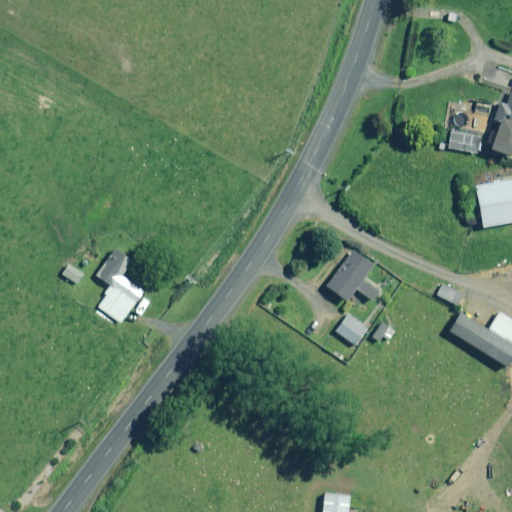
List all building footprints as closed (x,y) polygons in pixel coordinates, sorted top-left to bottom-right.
[(511,92),(511,94),(507,106),(499,103),(493,121),(499,123),(489,149),(511,157),(511,92)] [(474,132),(449,128),(446,148),(471,152),(474,132)] [(511,222),(511,180),(475,187),(482,228),(511,222)] [(129,256),(115,247),(96,277),(111,286),(97,308),(122,323),(142,291),(117,275),(129,256)] [(365,278),(374,265),(353,250),(325,286),(346,302),(355,290),(371,302),(381,290),(365,278)] [(83,275),(68,264),(61,274),(77,285),(83,275)] [(463,295),(442,285),(437,295),(458,306),(463,295)] [(487,330),(462,313),(450,332),(506,368),(511,358),(511,320),(499,312),(487,330)] [(368,331),(347,315),(335,331),(356,347),(368,331)] [(383,320),(371,337),(379,343),(384,337),(389,340),(396,330),(383,320)] [(346,511),(348,496),(323,494),(321,511),(346,511)]
